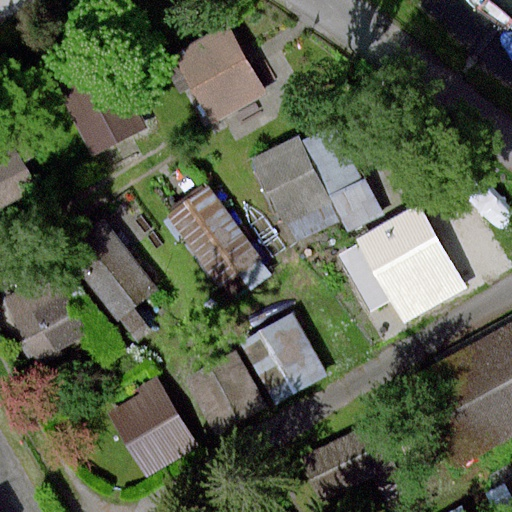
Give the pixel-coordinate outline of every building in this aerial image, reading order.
[(177,53),(214,123),(269,94),(232,24),(177,53)] [(57,83),(94,155),(152,126),(115,53),(57,83)] [(339,179),(356,217),(384,205),(368,167),(369,166),(347,114),(269,147),(290,199),(339,179)] [(0,116),(0,208),(40,188),(2,115),(0,116)] [(422,202),(357,238),(360,244),(339,255),(371,312),(395,299),(408,322),(470,287),(422,202)] [(106,219),(66,250),(142,347),(182,316),(106,219)] [(71,268),(0,305),(0,309),(32,371),(105,333),(71,268)] [(511,435),(511,319),(411,370),(458,462),(511,435)] [(109,408),(155,483),(213,451),(162,377),(109,408)]
